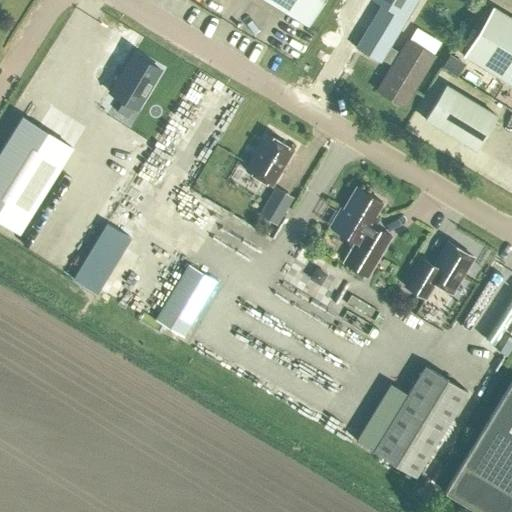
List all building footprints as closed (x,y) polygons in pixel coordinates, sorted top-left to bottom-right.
[(266,0),(277,6),(307,25),(321,0),(266,0)] [(396,51),(386,45),(402,19),(413,0),(371,0),(378,4),(352,46),(377,61),(379,57),(389,63),(373,89),(401,105),(432,54),(405,37),(396,51)] [(511,85),(511,19),(490,6),(460,54),(511,85)] [(132,52),(118,76),(109,91),(136,107),(160,69),(132,52)] [(450,55),(441,69),(455,77),(463,63),(450,55)] [(354,100),(366,92),(357,78),(345,87),(354,100)] [(473,149),(494,115),(443,83),(422,118),(473,149)] [(0,219),(19,232),(72,147),(21,115),(0,148),(0,219)] [(268,184),(290,148),(264,132),(242,168),(268,184)] [(126,157),(113,174),(125,183),(138,166),(126,157)] [(139,171),(132,190),(150,196),(157,177),(139,171)] [(367,221),(379,201),(353,185),(339,208),(337,207),(326,225),(355,242),(344,263),(370,277),(392,237),(370,225),(372,223),(367,221)] [(266,201),(258,215),(276,226),(284,212),(266,201)] [(178,238),(173,247),(197,262),(203,253),(178,238)] [(448,291),(470,256),(444,240),(429,264),(417,257),(401,284),(422,297),(431,281),(448,291)] [(154,318),(183,336),(217,280),(187,263),(154,318)] [(115,264),(103,287),(114,292),(125,269),(115,264)] [(417,474),(468,390),(424,363),(373,447),(417,474)] [(511,511),(511,375),(442,489),(478,511),(511,511)]
